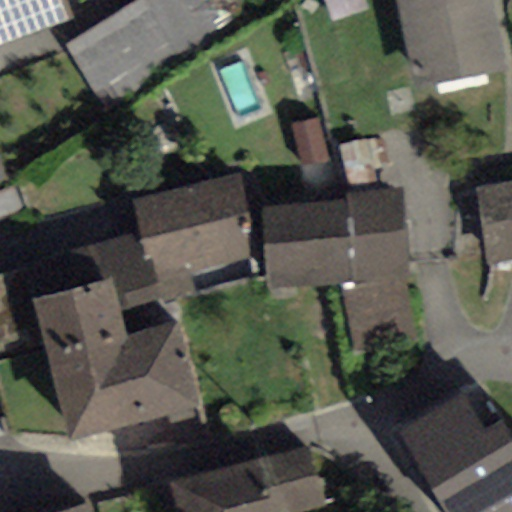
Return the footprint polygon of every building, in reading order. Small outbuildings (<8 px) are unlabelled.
[(0,0),(0,29),(60,7),(57,0),(0,0)] [(236,0),(131,0),(66,39),(107,113),(243,11),(236,0)] [(493,53),(481,0),(400,0),(415,69),(493,53)] [(235,172),(130,197),(132,228),(155,298),(172,295),(187,291),(179,259),(252,241),(235,172)] [(511,178),(477,184),(486,251),(511,246),(511,178)] [(346,195),(260,201),(266,283),(408,273),(402,183),(346,187),(346,195)] [(132,228),(0,269),(0,335),(40,322),(47,345),(115,327),(112,313),(155,298),(132,228)] [(403,276),(345,289),(358,346),(416,334),(403,276)] [(47,345),(66,420),(161,396),(171,440),(205,432),(172,295),(155,298),(112,313),(115,327),(47,345)] [(482,421),(462,385),(402,419),(455,511),(497,511),(511,504),(511,427),(502,410),(482,421)] [(303,444),(254,457),(268,509),(317,496),(303,444)] [(254,457),(171,478),(179,511),(268,511),(268,509),(254,457)] [(362,481),(345,488),(353,506),(376,500),(362,481)] [(85,511),(83,502),(46,511),(85,511)]
